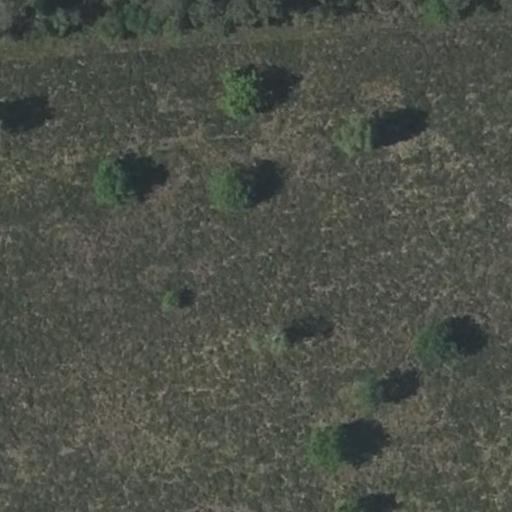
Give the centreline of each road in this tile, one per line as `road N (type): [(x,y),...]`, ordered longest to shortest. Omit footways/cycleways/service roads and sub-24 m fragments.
road 1 (track): [(0,41),(511,5)]
road 2 (track): [(511,268),(400,511)]
